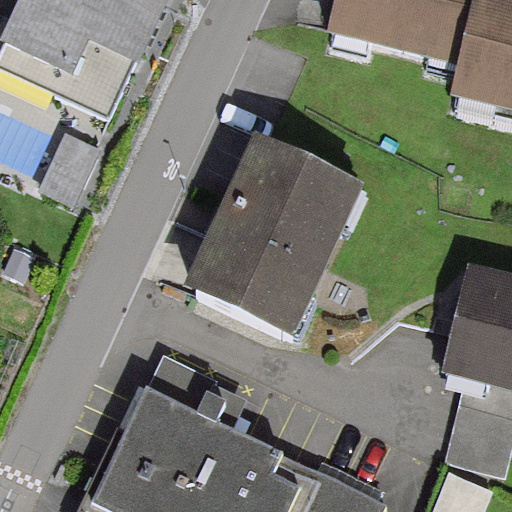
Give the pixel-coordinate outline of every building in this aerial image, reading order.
[(183,0),(6,0),(0,14),(0,65),(125,125),(184,0),(183,0)] [(338,0),(328,45),(449,75),(439,116),(511,133),(511,5),(491,0),(338,0)] [(51,199),(84,213),(109,154),(75,140),(51,199)] [(344,202),(248,158),(178,307),(274,352),(344,202)] [(511,289),(469,278),(442,384),(511,401),(511,289)] [(200,418),(207,402),(215,386),(164,362),(149,394),(200,418)] [(149,394),(144,391),(86,511),(388,511),(391,506),(222,427),(229,412),(207,402),(200,418),(149,394)] [(447,511),(494,511),(500,496),(459,481),(447,511)]
